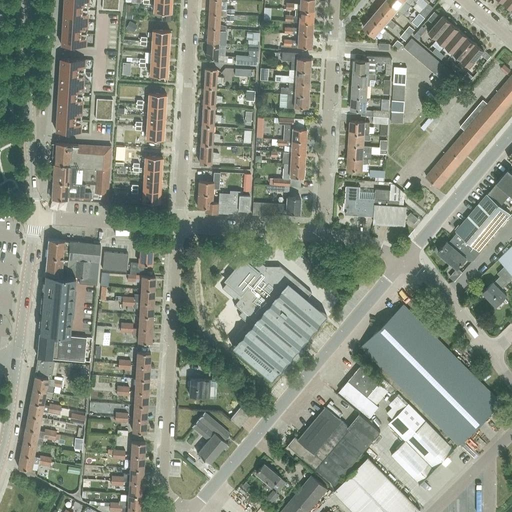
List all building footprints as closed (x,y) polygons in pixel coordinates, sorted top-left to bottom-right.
[(88,0),(63,0),(62,21),(87,22),(88,0)] [(102,0),(102,9),(118,10),(118,0),(102,0)] [(171,13),(172,1),(154,0),(153,12),(171,13)] [(220,10),(221,1),(220,0),(209,0),(209,13),(220,14),(220,16),(226,16),(227,12),(220,10)] [(314,11),(314,0),(300,0),(300,3),(294,3),(294,4),(286,3),(286,9),(296,10),(300,10),(314,11)] [(402,13),(397,9),(386,0),(385,0),(378,9),(390,18),(394,14),(398,17),(402,13)] [(410,4),(405,0),(404,0),(386,0),(397,9),(401,5),(406,9),(410,4)] [(434,7),(424,0),(404,0),(405,0),(414,0),(424,9),(425,8),(430,12),(434,7)] [(430,12),(425,8),(424,9),(420,13),(425,18),(430,12)] [(397,24),(390,18),(378,9),(371,18),(382,27),(383,27),(386,23),(393,29),(397,24)] [(313,23),(314,11),(300,10),(296,10),(295,16),(285,16),(285,21),(293,22),(299,22),(313,23)] [(219,25),(220,16),(220,14),(209,13),(208,28),(219,29),(219,31),(225,31),(226,27),(219,25)] [(421,23),(425,18),(420,13),(416,19),(421,23)] [(437,39),(453,20),(449,17),(447,19),(442,15),(429,32),(437,39)] [(371,18),(363,27),(375,37),(380,31),(382,33),(385,29),(383,27),(382,27),(371,18)] [(445,46),(459,29),(455,26),(457,24),(453,20),(437,39),(445,46)] [(87,22),(62,21),(61,45),(86,47),(87,22)] [(312,35),(313,23),(299,22),(299,28),(285,28),(284,33),(298,34),(312,35)] [(405,31),(410,36),(415,30),(409,26),(405,31)] [(225,41),(225,31),(219,31),(219,29),(208,28),(207,42),(218,43),(218,45),(224,46),(225,41)] [(453,53),(469,34),(465,31),(463,33),(459,29),(445,46),(453,53)] [(169,42),(170,31),(152,30),(151,41),(169,42)] [(405,41),(410,36),(405,31),(400,37),(405,41)] [(311,47),(312,35),(298,34),(298,41),(292,40),(284,40),(283,45),(291,46),(291,47),(298,47),(298,46),(311,47)] [(462,60),(476,43),(472,40),(473,38),(469,34),(453,53),(462,60)] [(408,51),(416,42),(412,38),(404,47),(408,51)] [(392,46),(397,50),(398,50),(402,45),(403,44),(397,40),(392,46)] [(169,53),(169,42),(151,41),(151,52),(169,53)] [(224,46),(218,45),(218,43),(207,42),(206,58),(216,58),(216,60),(224,61),(224,56),(224,46)] [(412,55),(420,45),(416,42),(408,51),(412,55)] [(476,43),(462,60),(470,67),(486,48),(482,44),(480,47),(476,43)] [(417,58),(424,49),(420,45),(412,55),(417,58)] [(421,62),(429,53),(424,49),(417,58),(421,62)] [(310,59),(298,58),(298,52),(282,51),(281,60),(291,60),(290,64),(290,70),(310,71),(310,59)] [(168,64),(169,53),(151,52),(150,63),(168,64)] [(425,65),(433,56),(429,53),(421,62),(425,65)] [(257,57),(236,56),(236,63),(254,64),(257,63),(257,57)] [(429,69),(437,60),(433,56),(425,65),(429,69)] [(85,59),(60,58),(58,82),(83,84),(85,59)] [(376,66),(377,61),(368,60),(354,60),(353,72),(368,73),(369,66),(376,66)] [(433,72),(441,63),(437,60),(429,69),(433,72)] [(167,76),(168,64),(150,63),(149,75),(167,76)] [(438,76),(445,67),(441,63),(433,72),(438,76)] [(500,68),(507,74),(511,70),(504,64),(500,68)] [(260,66),(259,73),(268,74),(270,67),(260,66)] [(442,79),(449,70),(445,67),(438,76),(442,79)] [(204,88),(215,88),(216,83),(223,82),(223,78),(216,76),(217,69),(205,68),(205,70),(204,75),(205,75),(204,88)] [(310,71),(290,70),(289,70),(289,76),(282,76),(281,82),(288,82),(309,83),(310,71)] [(449,70),(442,79),(446,83),(454,74),(449,70)] [(376,79),(376,74),(368,73),(353,72),(353,85),(368,86),(368,85),(370,85),(370,79),(376,79)] [(439,188),(511,102),(511,78),(510,77),(488,103),(483,99),(460,126),(465,130),(426,176),(439,188)] [(83,84),(58,82),(57,106),(82,108),(83,84)] [(308,95),(309,83),(288,82),(288,88),(281,88),(280,93),(308,95)] [(367,98),(368,86),(353,85),(352,97),(367,98)] [(215,95),(215,88),(204,88),(204,89),(203,89),(203,94),(204,94),(203,106),(214,107),(214,102),(222,101),(222,97),(215,95)] [(254,101),(255,90),(246,90),(246,100),(254,101)] [(165,105),(166,94),(148,93),(148,104),(165,105)] [(308,108),(308,95),(280,93),(280,94),(287,94),(286,109),(280,109),(279,116),(293,116),(294,110),(294,107),(308,108)] [(366,110),(367,98),(352,97),(351,110),(366,110)] [(96,99),(95,119),(111,120),(112,100),(96,99)] [(165,116),(165,105),(148,104),(147,115),(165,116)] [(82,108),(57,106),(55,131),(80,132),(82,108)] [(214,114),(214,107),(203,106),(203,108),(202,108),(202,113),(203,113),(202,125),(213,126),(213,121),(221,120),(221,115),(214,114)] [(425,127),(434,116),(431,113),(422,124),(425,127)] [(164,128),(165,116),(147,115),(146,127),(164,128)] [(306,129),(293,128),(293,118),(279,118),(279,124),(284,124),(283,140),(306,141),(306,129)] [(369,134),(369,122),(350,121),(350,133),(365,134),(365,133),(369,134)] [(212,133),(213,126),(202,125),(202,127),(201,127),(201,132),(201,144),(212,145),(212,140),(219,139),(220,134),(212,133)] [(163,139),(164,128),(146,127),(146,138),(163,139)] [(251,130),(244,130),(243,142),(250,143),(251,130)] [(365,134),(350,133),(349,145),(364,146),(364,145),(364,139),(370,140),(371,134),(369,134),(365,133),(365,134)] [(306,141),(283,140),(278,139),(277,145),(291,146),(291,151),(291,152),(305,153),(306,141)] [(111,146),(69,144),(55,143),(56,144),(55,164),(70,164),(92,166),(93,163),(110,164),(111,146)] [(211,152),(212,145),(201,144),(200,146),(200,151),(199,163),(211,164),(211,159),(218,158),(219,153),(211,152)] [(368,158),(371,158),(372,146),(364,145),(364,146),(349,145),(348,157),(368,158)] [(291,151),(284,151),(271,150),(270,156),(284,157),(291,157),(290,163),(290,164),(304,165),(305,153),(291,152),(291,151)] [(162,168),(162,157),(144,156),(144,167),(162,168)] [(234,156),(234,166),(247,167),(247,156),(234,156)] [(367,163),(368,158),(348,157),(347,169),(363,170),(363,163),(367,163)] [(290,164),(290,163),(283,162),(282,178),(273,177),(272,185),(289,186),(290,176),(303,177),(304,165),(290,164)] [(107,203),(110,164),(93,163),(92,166),(70,164),(55,164),(54,163),(53,181),(74,182),(92,183),(94,183),(94,180),(101,180),(100,201),(100,203),(107,203)] [(161,179),(162,168),(144,167),(143,178),(161,179)] [(497,183),(490,191),(487,194),(456,231),(458,232),(453,237),(476,256),(489,241),(488,240),(510,214),(501,206),(510,194),(511,195),(511,172),(508,169),(496,182),(497,183)] [(213,194),(213,189),(219,189),(220,172),(213,172),(213,181),(198,180),(198,193),(213,194)] [(244,185),(244,175),(227,175),(227,185),(244,185)] [(160,191),(161,179),(143,178),(142,190),(160,191)] [(91,200),(100,201),(101,180),(94,180),(94,183),(92,183),(74,182),(53,181),(52,188),(52,198),(67,199),(68,199),(83,200),(91,201),(91,200)] [(374,216),(375,199),(359,198),(360,187),(346,186),(344,214),(374,216)] [(376,189),(375,199),(374,216),(374,223),(405,225),(406,205),(399,205),(399,200),(390,200),(390,190),(376,189)] [(160,202),(160,191),(142,190),(142,201),(160,202)] [(213,194),(198,193),(197,206),(205,207),(205,212),(239,214),(239,210),(249,210),(250,195),(240,195),(240,191),(230,190),(230,193),(219,192),(218,202),(212,202),(213,194)] [(277,203),(276,211),(286,211),(286,213),(299,213),(300,197),(287,197),(287,204),(277,203)] [(476,256),(453,237),(449,243),(447,241),(438,252),(445,258),(444,260),(449,263),(450,262),(458,269),(466,258),(468,260),(474,259),(476,256)] [(92,243),(48,239),(47,256),(68,258),(68,259),(76,259),(76,260),(99,262),(101,244),(92,243)] [(511,246),(499,260),(505,266),(511,272),(511,246)] [(130,274),(136,275),(136,272),(145,273),(146,264),(152,264),(153,248),(140,247),(140,257),(139,257),(139,263),(130,262),(130,274)] [(250,325),(232,346),(232,347),(271,380),(280,369),(286,373),(304,351),(299,347),(326,315),(307,298),(311,293),(280,266),(277,270),(274,268),(270,273),(265,269),(267,267),(253,255),(247,263),(243,260),(225,280),(227,282),(222,288),(235,299),(236,297),(239,299),(234,305),(241,312),(238,315),(250,325)] [(76,260),(76,259),(68,259),(68,258),(47,256),(45,273),(45,274),(75,277),(80,277),(86,278),(92,278),(97,279),(99,262),(76,260)] [(508,284),(511,279),(511,272),(505,266),(497,273),(500,276),(494,282),(493,282),(483,292),(496,305),(507,295),(500,288),(506,282),(508,284)] [(73,306),(75,277),(45,274),(42,304),(73,306)] [(154,290),(155,276),(142,275),(136,275),(135,281),(142,281),(141,289),(154,290)] [(363,285),(366,281),(361,277),(357,281),(363,285)] [(153,303),(154,290),(141,289),(141,295),(135,294),(134,297),(128,297),(128,305),(134,306),(134,302),(153,303)] [(153,316),(153,303),(134,302),(134,306),(134,308),(140,308),(139,315),(153,316)] [(59,334),(70,336),(72,310),(73,306),(42,304),(42,307),(39,333),(59,334)] [(403,304),(361,347),(459,445),(459,444),(495,408),(501,402),(403,304)] [(152,329),(153,316),(139,315),(139,328),(152,329)] [(97,325),(95,343),(102,344),(104,326),(97,325)] [(151,343),(152,329),(139,328),(133,327),(132,332),(132,334),(138,335),(138,342),(151,343)] [(70,336),(59,334),(39,333),(37,357),(84,361),(86,337),(70,336)] [(136,365),(149,366),(150,352),(137,352),(136,364),(136,365)] [(57,363),(54,362),(38,360),(35,376),(35,375),(34,376),(54,380),(54,379),(50,378),(51,375),(55,376),(57,363)] [(149,379),(149,366),(136,365),(136,364),(130,364),(130,369),(129,368),(129,370),(136,371),(135,378),(149,379)] [(348,380),(367,396),(379,382),(360,366),(354,373),(348,380)] [(34,376),(32,389),(45,391),(51,392),(53,385),(60,386),(61,380),(54,379),(54,380),(34,376)] [(148,392),(149,379),(135,378),(135,391),(148,392)] [(210,397),(212,379),(203,379),(190,378),(189,396),(210,397)] [(379,406),(367,396),(348,380),(339,391),(369,417),(379,406)] [(45,391),(32,389),(30,402),(43,404),(44,397),(52,398),(52,392),(51,392),(45,391)] [(147,405),(148,392),(135,391),(134,405),(147,405)] [(379,402),(384,404),(388,398),(384,395),(379,402)] [(242,406),(251,414),(255,409),(245,401),(242,406)] [(30,402),(27,415),(40,417),(42,410),(54,412),(55,404),(49,403),(49,405),(43,404),(30,402)] [(405,440),(402,444),(391,454),(420,483),(454,449),(408,404),(388,423),(405,440)] [(146,419),(147,405),(134,405),(133,418),(146,419)] [(248,418),(251,414),(242,406),(238,410),(248,418)] [(298,439),(295,437),(295,436),(288,445),(335,485),(380,431),(361,415),(350,428),(325,407),(298,439)] [(244,423),(248,418),(238,410),(234,414),(244,423)] [(85,415),(71,412),(69,421),(84,423),(85,415)] [(227,443),(224,440),(230,433),(204,412),(192,426),(208,440),(197,453),(201,457),(200,458),(204,461),(205,460),(209,463),(223,447),(225,449),(228,445),(226,443),(227,443)] [(491,420),(502,428),(508,420),(497,412),(491,420)] [(240,427),(244,423),(234,414),(230,419),(240,427)] [(38,430),(40,417),(27,415),(25,428),(38,430)] [(145,432),(146,419),(133,418),(132,431),(145,432)] [(38,430),(25,428),(22,441),(36,443),(37,436),(43,437),(49,438),(50,430),(44,429),(44,431),(38,430)] [(33,456),(36,443),(22,441),(20,454),(33,456)] [(132,441),(131,455),(144,456),(145,442),(132,441)] [(31,468),(33,456),(20,454),(18,467),(31,470),(31,468)] [(143,469),(144,456),(131,455),(130,468),(143,469)] [(368,457),(334,491),(354,511),(416,511),(420,509),(368,457)] [(281,477),(265,463),(261,467),(260,466),(256,471),(257,471),(256,472),(268,482),(265,486),(270,490),(273,486),(278,491),(286,481),(281,477)] [(142,482),(143,469),(130,468),(130,474),(123,474),(123,477),(117,477),(117,484),(123,485),(123,481),(129,481),(142,482)] [(307,511),(318,499),(327,488),(311,475),(280,511),(307,511)] [(142,495),(142,482),(129,481),(128,495),(142,495)] [(141,509),(142,495),(128,495),(128,501),(119,500),(119,503),(116,503),(115,511),(121,511),(121,508),(141,509)]
